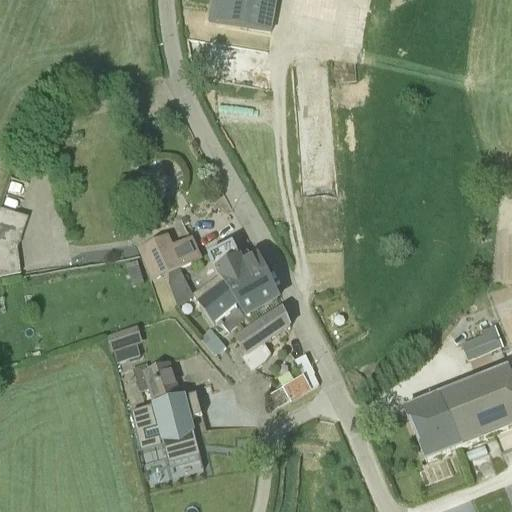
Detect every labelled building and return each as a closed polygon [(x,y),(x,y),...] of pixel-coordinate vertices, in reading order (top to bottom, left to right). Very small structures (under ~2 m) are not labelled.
[(270,38),(277,0),(213,0),(209,27),(270,38)] [(0,211),(0,278),(19,276),(16,251),(27,221),(0,211)] [(155,245),(154,245),(140,252),(154,283),(169,276),(180,271),(201,261),(191,241),(160,255),(155,245)] [(258,261),(256,262),(253,264),(248,255),(240,259),(234,246),(229,249),(224,247),(215,251),(213,257),(209,259),(219,279),(233,301),(268,282),(258,261)] [(139,268),(128,271),(133,288),(144,285),(139,268)] [(194,297),(180,271),(169,276),(169,287),(178,311),(194,300),(193,298),(194,297)] [(219,279),(194,297),(193,298),(194,300),(200,308),(199,309),(214,330),(215,329),(220,325),(229,335),(239,327),(231,315),(239,310),(233,301),(219,279)] [(258,312),(278,302),(268,282),(233,301),(239,310),(231,315),(239,327),(258,312)] [(252,375),(259,370),(266,365),(271,358),(265,347),(291,330),(283,313),(260,326),(235,344),(246,359),(242,362),(252,375)] [(108,338),(112,354),(143,346),(138,330),(108,338)] [(212,333),(201,341),(215,359),(226,350),(212,333)] [(491,356),(484,338),(462,347),(469,365),(491,356)] [(315,377),(305,359),(295,364),(304,381),(310,392),(319,388),(313,377),(315,377)] [(144,375),(150,373),(148,366),(133,370),(140,394),(149,391),(144,375)] [(169,366),(150,373),(144,375),(149,391),(153,405),(179,397),(169,366)] [(511,430),(511,369),(405,413),(426,465),(511,430)] [(310,392),(304,381),(270,399),(270,413),(310,392)] [(160,430),(170,467),(200,459),(196,440),(191,422),(202,419),(197,398),(155,409),(130,415),(136,437),(160,430)] [(511,511),(511,506),(510,501),(479,510),(479,511),(511,511)]
